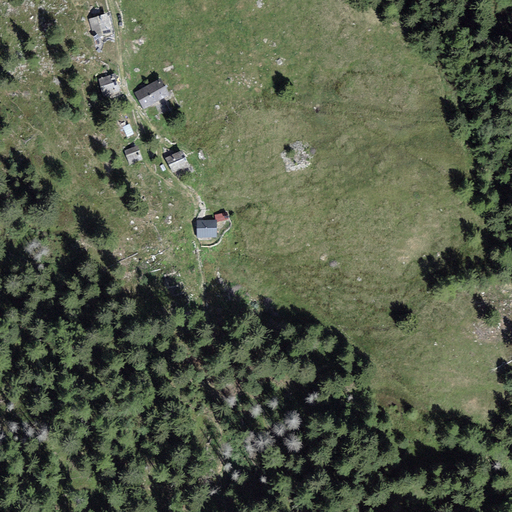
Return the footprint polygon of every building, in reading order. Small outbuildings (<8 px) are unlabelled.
[(105,17),(90,20),(94,37),(109,33),(105,17)] [(104,96),(120,92),(115,76),(100,80),(104,96)] [(160,82),(136,94),(143,108),(167,97),(160,82)] [(137,148),(125,152),(129,164),(141,159),(137,148)] [(180,153),(167,159),(173,173),(187,167),(180,153)] [(214,221),(198,222),(198,237),(215,237),(214,221)]
